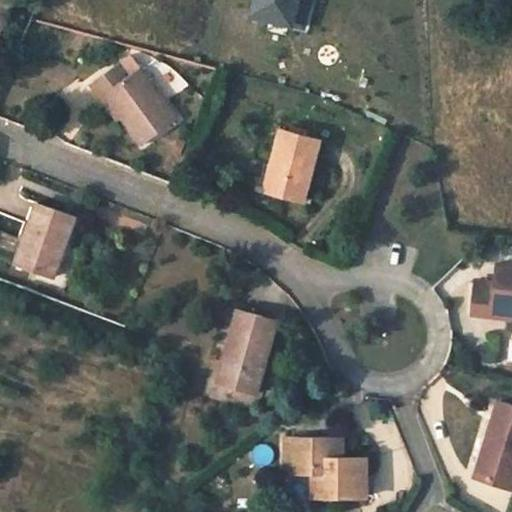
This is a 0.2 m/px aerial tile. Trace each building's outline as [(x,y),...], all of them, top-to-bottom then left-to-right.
[(0,0),(0,30),(7,18),(4,16),(14,0),(0,0)] [(306,30),(314,0),(263,0),(259,18),(306,30)] [(120,63),(90,83),(101,97),(109,92),(126,115),(122,117),(141,144),(177,118),(141,68),(130,76),(120,63)] [(109,92),(101,97),(118,120),(122,117),(126,115),(109,92)] [(280,129),(264,190),(304,200),(320,140),(280,129)] [(35,203),(14,262),(53,275),(74,216),(35,203)] [(474,280),(471,313),(491,315),(492,312),(508,313),(508,317),(511,317),(511,263),(498,262),(495,282),(474,280)] [(238,310),(217,381),(256,392),(277,321),(238,310)] [(491,438),(479,477),(511,487),(511,405),(498,401),(488,437),(491,438)] [(285,437),(285,472),(312,472),(312,496),(367,496),(367,457),(342,456),(343,437),(285,437)]
